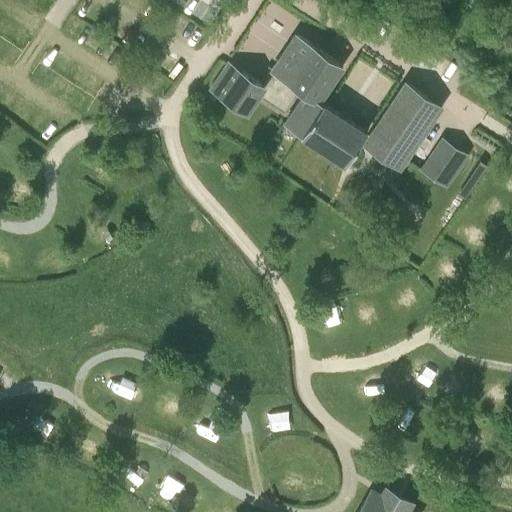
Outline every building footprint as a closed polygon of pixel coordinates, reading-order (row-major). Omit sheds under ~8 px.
[(320,98),(343,64),(297,33),(273,69),(305,90),(286,121),(347,161),(367,130),(320,98)] [(261,83),(229,62),(212,88),(248,111),(251,106),(247,104),(261,83)] [(407,81),(372,135),(365,145),(395,164),(401,154),(411,139),(437,101),(407,81)] [(420,169),(445,186),(468,152),(442,135),(420,169)] [(481,157),(460,188),(467,192),(488,162),(481,157)] [(131,379),(125,395),(135,398),(141,382),(131,379)] [(164,413),(180,420),(186,407),(170,399),(164,413)] [(200,433),(219,441),(227,420),(209,413),(200,433)] [(373,491),(360,511),(409,511),(383,496),(373,491)]
